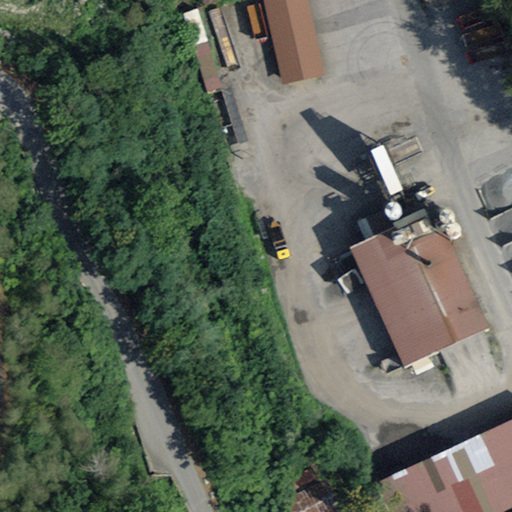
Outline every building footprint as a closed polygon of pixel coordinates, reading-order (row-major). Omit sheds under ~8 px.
[(260,0),(280,89),(325,79),(307,0),(260,0)] [(203,12),(189,15),(209,93),(223,90),(203,12)] [(511,212),(499,218),(511,250),(511,212)] [(426,222),(351,256),(404,374),(487,338),(440,233),(433,236),(426,222)] [(511,511),(511,427),(379,491),(389,511),(511,511)] [(344,511),(331,481),(322,485),(315,470),(284,484),(296,511),(344,511)]
